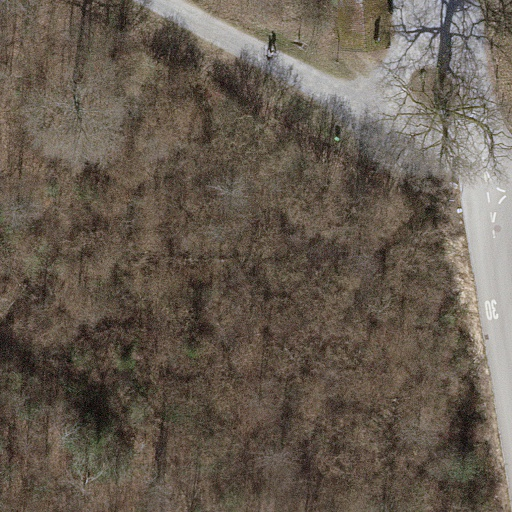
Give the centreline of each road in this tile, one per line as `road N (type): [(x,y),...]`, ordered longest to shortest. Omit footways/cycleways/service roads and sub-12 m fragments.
road 1 (track): [(125,0),(342,122),(447,139),(435,0)]
road 2 (residential): [(511,361),(488,210)]
